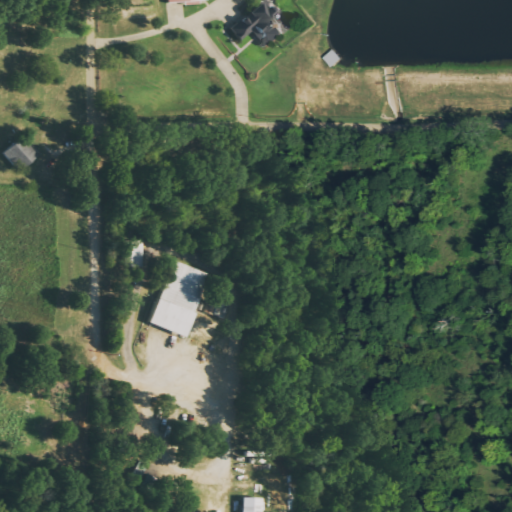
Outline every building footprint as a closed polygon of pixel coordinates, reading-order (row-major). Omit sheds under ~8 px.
[(237,41),(249,31),(265,49),(285,32),(265,7),(262,9),(257,4),(227,29),(237,41)] [(17,171),(35,155),(18,136),(1,153),(17,171)] [(142,242),(124,241),(124,267),(142,267),(142,242)] [(148,325),(183,337),(206,272),(171,260),(148,325)] [(257,511),(258,499),(239,498),(238,511),(257,511)]
